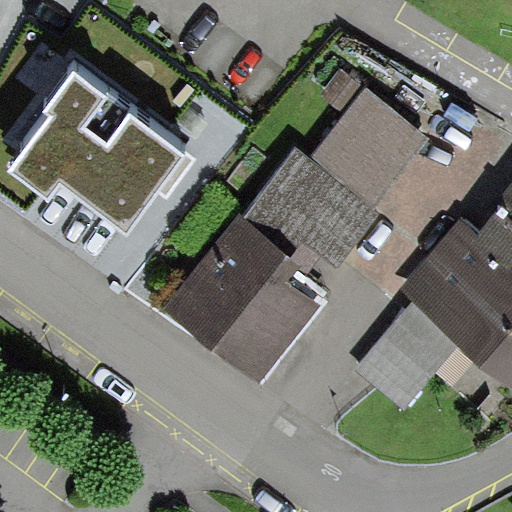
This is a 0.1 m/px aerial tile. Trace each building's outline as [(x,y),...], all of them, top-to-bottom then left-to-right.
[(127,220),(195,130),(72,37),(34,88),(42,93),(17,126),(26,133),(10,155),(51,186),(57,178),(78,194),(83,187),(127,220)] [(426,126),(369,83),(314,155),(373,199),(426,126)] [(373,199),(314,155),(298,141),(246,205),(302,249),(297,255),(308,264),(323,245),(338,257),(380,204),(373,199)] [(511,178),(476,221),(511,251),(511,178)] [(302,249),(246,205),(240,203),(163,300),(260,377),(327,294),(290,264),(297,255),(302,249)] [(511,251),(476,221),(465,211),(404,282),(511,374),(511,251)] [(462,337),(411,295),(358,360),(408,402),(462,337)]
